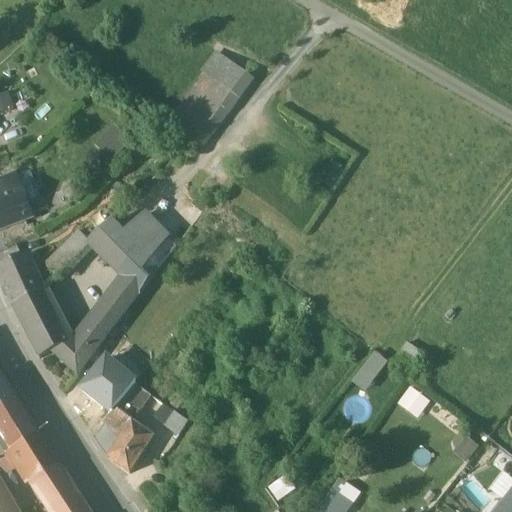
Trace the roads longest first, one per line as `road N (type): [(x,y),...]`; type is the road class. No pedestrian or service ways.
road 1 (residential): [(303,0),(511,121)]
road 2 (tertiary): [(115,511),(0,329)]
